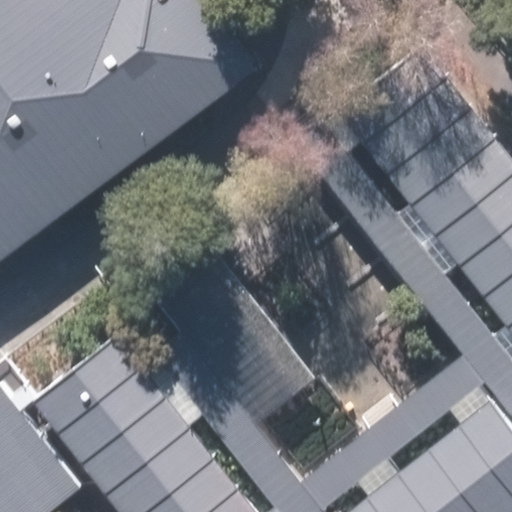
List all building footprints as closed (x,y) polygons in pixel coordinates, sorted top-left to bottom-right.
[(224,0),(0,0),(0,245),(263,52),(224,0)] [(511,139),(454,66),(371,131),(511,311),(511,139)] [(281,511),(130,317),(35,391),(128,511),(281,511)] [(33,511),(84,476),(9,373),(0,379),(0,511),(33,511)] [(511,511),(511,401),(497,383),(339,504),(344,511),(511,511)]
